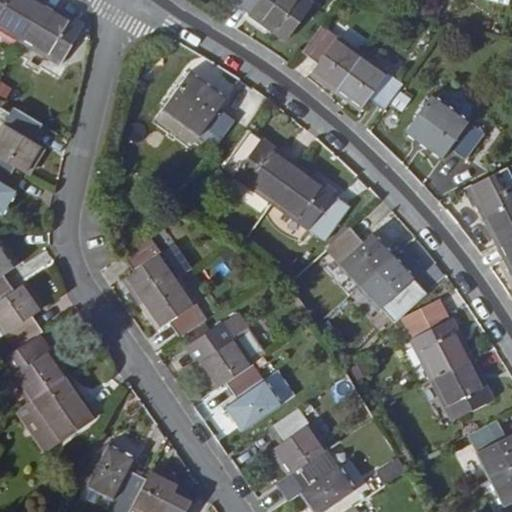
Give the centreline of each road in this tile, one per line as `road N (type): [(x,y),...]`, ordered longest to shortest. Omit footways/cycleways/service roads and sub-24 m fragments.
road 1 (residential): [(238,511),(72,266),(66,221),(120,0)]
road 2 (residential): [(511,349),(414,208),(334,129),(141,0)]
